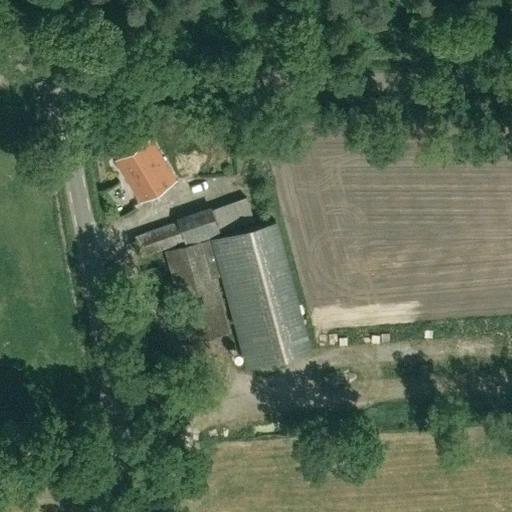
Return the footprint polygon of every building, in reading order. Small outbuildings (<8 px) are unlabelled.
[(115,160),(140,201),(176,179),(151,138),(115,160)] [(316,347),(266,224),(215,244),(265,367),(316,347)] [(215,298),(203,257),(185,262),(197,303),(215,298)] [(160,420),(150,423),(151,428),(161,425),(160,420)] [(234,446),(258,442),(256,429),(232,433),(234,446)]
